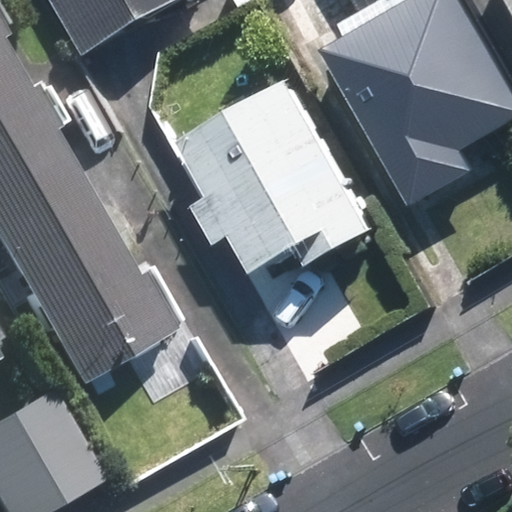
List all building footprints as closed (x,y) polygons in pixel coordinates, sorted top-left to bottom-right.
[(53,0),(90,62),(196,0),(53,0)] [(511,133),(511,82),(463,0),(356,0),(367,17),(345,30),(352,43),(327,58),(418,215),(482,177),(470,158),(511,133)] [(511,0),(502,0),(511,17),(511,0)] [(57,124),(32,81),(23,85),(0,45),(0,33),(4,31),(0,24),(0,246),(77,382),(173,326),(140,269),(131,275),(48,128),(57,124)] [(314,284),(379,248),(295,99),(185,160),(215,213),(199,221),(221,261),(236,252),(258,291),(304,265),(314,284)] [(0,511),(29,511),(98,472),(47,384),(0,411),(0,511)]
